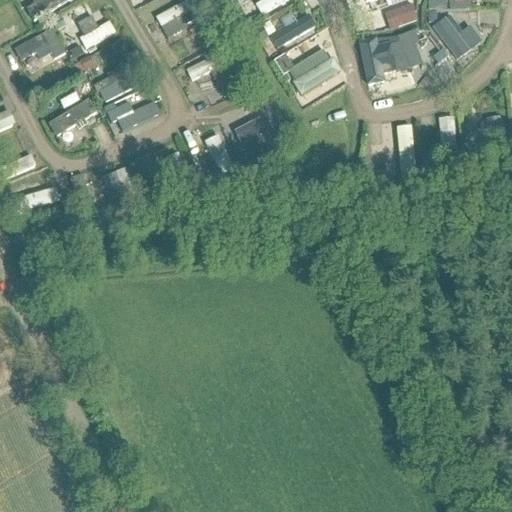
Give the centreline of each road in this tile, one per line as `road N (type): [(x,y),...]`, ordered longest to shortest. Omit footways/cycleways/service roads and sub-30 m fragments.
road 1 (track): [(22,247),(125,247),(511,215)]
road 2 (unclassified): [(116,511),(0,268)]
